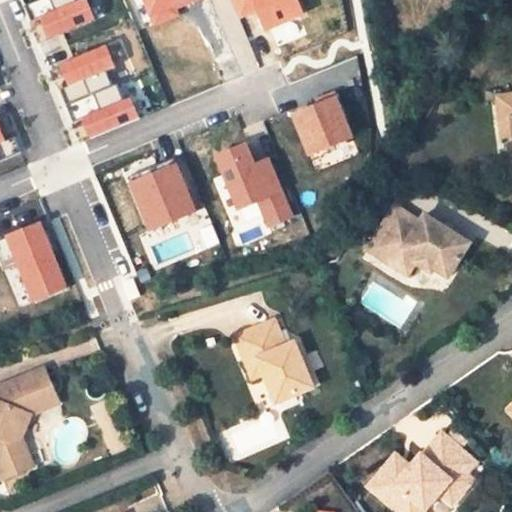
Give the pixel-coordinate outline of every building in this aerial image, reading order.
[(74,0),(37,0),(26,5),(32,20),(38,18),(47,40),(95,21),(86,0),(78,0),(75,1),(74,0)] [(180,13),(177,6),(192,0),(144,0),(154,23),(180,13)] [(233,0),(240,18),(256,11),(264,31),(303,15),(296,0),(233,0)] [(67,104),(112,86),(106,71),(115,67),(106,44),(58,64),(67,86),(61,89),(67,104)] [(82,118),(90,139),(139,119),(130,97),(123,100),(116,84),(112,86),(67,104),(74,121),(82,118)] [(511,94),(497,97),(500,119),(511,117),(511,94)] [(336,97),(291,115),(307,157),(352,139),(336,97)] [(511,135),(511,117),(500,119),(502,137),(511,135)] [(0,128),(0,162),(21,155),(14,138),(5,142),(0,128)] [(291,217),(268,159),(253,165),(243,142),(215,154),(237,208),(257,200),(268,226),(291,217)] [(177,164),(129,183),(148,232),(197,212),(177,164)] [(469,244),(424,215),(420,222),(395,205),(368,249),(393,265),(401,252),(415,261),(431,272),(434,268),(448,276),(469,244)] [(40,221),(0,237),(0,260),(20,307),(68,287),(43,228),(40,221)] [(415,261),(401,252),(393,265),(407,275),(415,261)] [(284,347),(274,321),(274,320),(235,336),(246,362),(257,358),(264,374),(276,403),(312,388),(294,343),(284,347)] [(264,374),(257,358),(246,362),(252,379),(264,374)] [(59,403),(44,367),(0,384),(0,473),(2,479),(24,471),(18,456),(27,453),(22,438),(31,414),(59,403)] [(476,462),(442,433),(422,455),(421,454),(410,466),(398,480),(383,468),(367,486),(396,511),(423,511),(438,494),(449,481),(462,492),(473,480),(466,474),(476,462)] [(33,466),(27,453),(18,456),(24,471),(33,466)] [(410,466),(395,454),(383,468),(398,480),(410,466)] [(462,492),(449,481),(438,494),(451,505),(462,492)]
